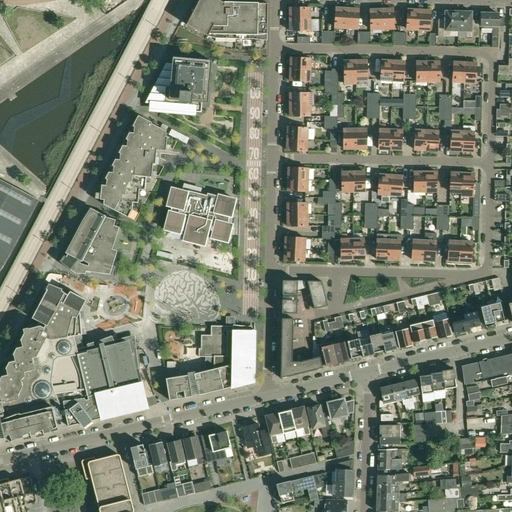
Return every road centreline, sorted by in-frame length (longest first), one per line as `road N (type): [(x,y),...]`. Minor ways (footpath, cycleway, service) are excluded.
road 1 (residential): [(274,49),(494,55),(491,163)]
road 2 (unclassified): [(0,462),(268,397)]
road 3 (residential): [(491,163),(271,161)]
road 4 (residential): [(487,275),(335,312),(342,274)]
road 5 (unclassified): [(369,372),(511,338)]
road 6 (residential): [(487,275),(342,274)]
road 7 (residential): [(365,511),(369,372)]
road 8 (residential): [(161,511),(264,482),(269,511)]
road 9 (unclassified): [(268,397),(269,272)]
